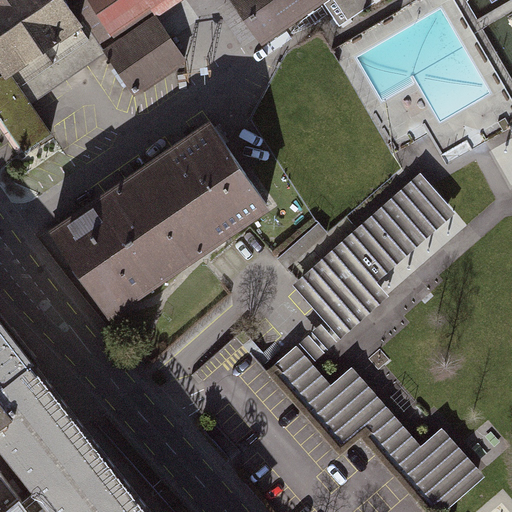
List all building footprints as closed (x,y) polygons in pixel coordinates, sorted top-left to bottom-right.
[(79,20),(65,0),(0,0),(0,66),(4,72),(0,75),(0,118),(23,150),(50,132),(30,103),(105,51),(82,18),(79,20)] [(91,0),(113,31),(159,0),(91,0)] [(236,0),(259,33),(307,0),(236,0)] [(379,0),(332,0),(325,5),(332,15),(339,26),(379,0)] [(156,16),(105,51),(134,92),(184,58),(156,16)] [(108,312),(267,203),(210,120),(50,229),(108,312)] [(511,137),(493,147),(511,185),(511,137)] [(466,230),(420,176),(290,286),(322,324),(309,335),(276,363),(350,450),(369,433),(436,511),(450,511),(485,482),(441,431),(421,448),(353,368),(333,385),(312,361),(466,230)] [(0,511),(151,511),(32,360),(37,357),(13,326),(12,327),(0,312),(0,441),(37,489),(22,499),(1,473),(0,473),(0,511)]
